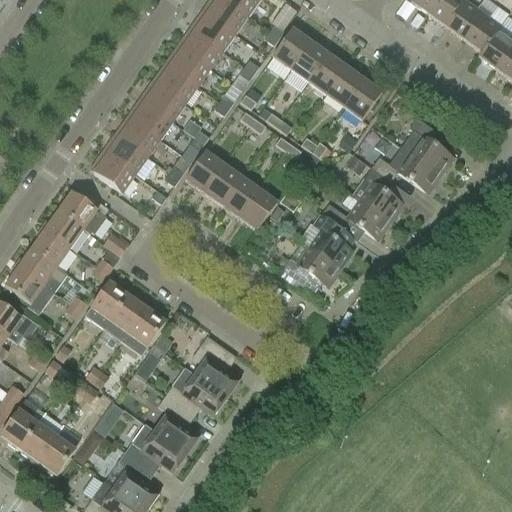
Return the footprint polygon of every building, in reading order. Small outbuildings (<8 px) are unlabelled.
[(206,17),(234,38),(247,20),(218,0),(212,0),(206,9),(210,12),(206,17)] [(218,0),(247,20),(260,2),(257,0),(218,0)] [(428,18),(441,0),(413,0),(410,5),(428,18)] [(441,0),(428,18),(446,31),(465,4),(459,0),(441,0)] [(465,4),(446,31),(463,43),(486,11),(480,7),(476,12),(465,4)] [(486,11),(463,43),(481,55),(481,56),(497,33),(498,34),(501,29),(489,21),(492,16),(486,11)] [(189,32),(222,55),(234,38),(206,17),(202,23),(198,20),(189,32)] [(269,35),(278,42),(283,35),(274,28),(269,35)] [(177,50),(209,73),(222,55),(189,32),(189,33),(193,35),(189,41),(185,38),(177,50)] [(290,73),(310,46),(291,33),(272,60),(290,73)] [(496,73),(511,50),(511,37),(509,42),(498,34),(497,33),(481,56),(481,55),(478,60),(496,73)] [(278,42),(269,35),(264,42),(273,49),(278,42)] [(310,46),(290,73),(308,86),(327,58),(310,46)] [(168,70),(197,91),(209,73),(177,50),(168,62),(172,65),(168,70)] [(511,50),(496,73),(511,84),(511,50)] [(325,98),(345,71),(327,58),(308,86),(325,98)] [(244,71),(253,78),(258,71),(249,64),(244,71)] [(152,85),(184,108),(197,91),(168,70),(164,76),(160,73),(152,85)] [(253,78),(244,71),(239,78),(248,85),(253,78)] [(345,71),(325,98),(343,111),(363,83),(345,71)] [(363,83),(343,111),(361,124),(381,96),(363,83)] [(143,105),(172,126),(184,108),(152,85),(143,97),(147,100),(143,105)] [(219,106),(228,113),(233,106),(224,99),(219,106)] [(240,106),(250,114),(255,107),(244,100),(240,106)] [(127,120),(159,143),(172,126),(143,105),(139,111),(135,108),(127,120)] [(228,113),(219,106),(214,113),(223,120),(228,113)] [(239,124),(249,131),(254,124),(245,117),(239,124)] [(275,132),(280,125),(270,117),(265,124),(275,132)] [(118,141),(147,161),(159,143),(127,120),(118,132),(122,135),(118,141)] [(400,151),(441,180),(453,162),(434,149),(441,139),(416,121),(408,133),(412,135),(400,151)] [(265,131),(254,124),(249,131),(260,139),(265,131)] [(280,125),(275,132),(286,139),(291,132),(280,125)] [(194,141),(203,148),(208,141),(199,134),(194,141)] [(356,145),(347,139),(340,150),(348,155),(356,145)] [(102,156),(134,179),(147,161),(118,141),(114,146),(110,144),(102,156)] [(203,148),(194,141),(189,148),(198,155),(203,148)] [(311,156),(316,149),(306,141),(300,149),(311,156)] [(274,149),(284,156),(289,149),(280,142),(274,149)] [(313,171),(319,162),(326,151),(319,146),(316,149),(311,156),(311,157),(309,161),(305,166),(313,171)] [(300,156),(289,149),(284,156),(295,164),(300,156)] [(371,172),(390,186),(397,176),(428,198),(441,180),(400,151),(388,168),(378,161),(371,172)] [(203,196),(223,168),(204,155),(185,183),(203,196)] [(134,179),(102,156),(93,168),(97,170),(93,177),(121,197),(134,179)] [(352,161),(345,170),(358,180),(364,171),(352,161)] [(240,181),(223,168),(203,196),(221,209),(240,181)] [(168,177),(178,184),(183,176),(174,169),(168,177)] [(351,199),(390,227),(403,209),(384,195),(390,186),(371,172),(351,199)] [(178,184),(168,177),(164,183),(173,190),(178,184)] [(240,181),(221,209),(238,221),(258,193),(240,181)] [(276,207),(258,193),(238,221),(257,234),(276,207)] [(161,208),(166,201),(156,194),(151,201),(161,208)] [(57,215),(83,233),(90,238),(91,237),(93,239),(105,222),(103,220),(108,213),(88,198),(83,205),(71,196),(57,215)] [(321,218),(357,244),(364,234),(378,244),(390,227),(351,199),(358,204),(346,221),(328,208),(321,218)] [(283,215),(277,211),(270,221),(276,225),(283,215)] [(44,234),(70,252),(82,234),(90,239),(90,238),(83,233),(57,215),(44,234)] [(308,251),(340,273),(353,256),(348,252),(354,244),(356,245),(357,244),(321,218),(313,229),(320,234),(308,251)] [(70,252),(44,234),(31,252),(56,271),(70,252)] [(103,247),(120,260),(127,249),(111,237),(103,247)] [(96,271),(107,278),(114,269),(120,260),(103,247),(101,249),(108,254),(102,263),(96,271)] [(340,273),(308,251),(296,267),(289,263),(282,273),(301,287),(308,278),(328,291),(340,273)] [(17,271),(54,297),(67,278),(56,271),(31,252),(17,271)] [(54,297),(17,271),(4,290),(29,307),(26,311),(38,319),(54,297)] [(107,278),(96,271),(91,278),(102,286),(107,278)] [(103,333),(127,299),(108,285),(84,320),(103,333)] [(127,299),(103,333),(121,347),(146,312),(127,299)] [(70,308),(80,315),(86,308),(75,301),(70,308)] [(0,336),(17,348),(22,341),(27,345),(37,330),(20,317),(18,320),(0,307),(0,336)] [(80,315),(70,308),(65,315),(75,323),(80,315)] [(146,312),(121,347),(140,360),(165,326),(146,312)] [(0,350),(6,341),(16,348),(17,348),(0,336),(0,364),(1,365),(8,356),(0,350)] [(155,350),(164,357),(171,347),(162,340),(155,350)] [(194,378),(226,401),(240,382),(221,369),(230,357),(207,340),(192,362),(201,368),(194,378)] [(63,365),(70,355),(63,349),(55,360),(63,365)] [(33,360),(44,367),(49,360),(38,352),(33,360)] [(44,367),(33,360),(28,367),(39,375),(44,367)] [(52,380),(60,370),(52,364),(45,375),(52,380)] [(151,373),(142,367),(134,378),(143,384),(151,373)] [(93,387),(100,376),(93,371),(86,381),(93,387)] [(184,371),(172,390),(164,400),(188,416),(194,407),(213,420),(226,401),(194,378),(184,371)] [(100,376),(93,387),(101,392),(108,381),(100,376)] [(82,402),(90,391),(82,386),(75,396),(82,402)] [(7,397),(17,404),(23,397),(12,389),(7,397)] [(90,391),(82,402),(90,407),(97,396),(90,391)] [(17,404),(7,397),(0,406),(0,419),(4,423),(17,404)] [(200,439),(181,426),(188,416),(164,400),(157,410),(167,416),(154,435),(186,458),(200,439)] [(24,404),(18,413),(0,437),(0,439),(19,452),(37,427),(30,422),(37,412),(24,404)] [(37,427),(19,452),(37,466),(62,430),(44,417),(37,427)] [(94,433),(103,440),(110,430),(100,423),(94,433)] [(62,430),(37,466),(56,479),(75,453),(56,440),(63,430),(62,430)] [(147,473),(154,464),(172,477),(186,458),(154,435),(141,453),(131,447),(124,456),(147,473)] [(92,436),(86,445),(95,452),(101,443),(92,436)] [(141,482),(147,473),(124,456),(117,466),(127,473),(114,492),(142,511),(147,511),(159,495),(141,482)] [(74,493),(91,499),(98,481),(81,475),(74,493)] [(142,511),(114,492),(104,485),(91,503),(84,511),(142,511)]
